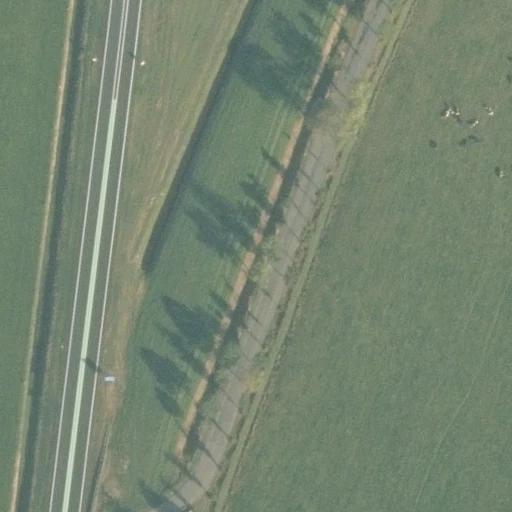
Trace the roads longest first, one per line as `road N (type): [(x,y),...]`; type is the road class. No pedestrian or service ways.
road 1 (tertiary): [(166,511),(193,490),(207,464),(389,0)]
road 2 (trunk): [(64,511),(125,0)]
